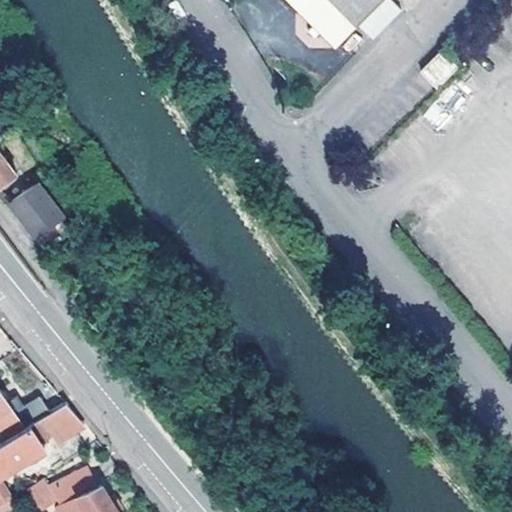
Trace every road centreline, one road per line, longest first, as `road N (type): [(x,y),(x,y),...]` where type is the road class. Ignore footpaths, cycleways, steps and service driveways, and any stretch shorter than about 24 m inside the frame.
road 1 (track): [(110,0),(327,322),(488,511)]
road 2 (unclassified): [(301,151),(511,414)]
road 3 (secondary): [(203,511),(33,309)]
road 4 (unclassified): [(301,151),(457,0)]
road 5 (unknown): [(355,219),(511,75)]
road 6 (unclassified): [(199,0),(301,151)]
